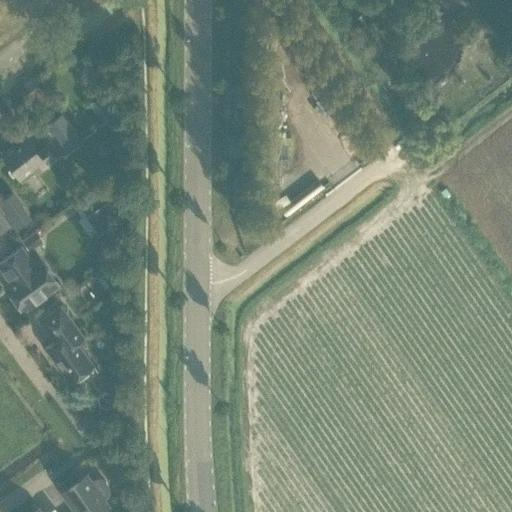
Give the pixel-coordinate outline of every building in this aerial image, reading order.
[(61,114),(48,123),(67,149),(80,140),(61,114)] [(32,166),(38,161),(43,168),(56,158),(47,145),(38,152),(27,139),(4,157),(18,176),(22,181),(36,171),(32,166)] [(103,184),(102,189),(105,192),(110,193),(113,190),(114,186),(111,182),(106,181),(103,184)] [(0,233),(11,225),(0,209),(0,233)] [(25,209),(11,220),(18,229),(32,219),(25,209)] [(15,231),(6,237),(13,247),(22,240),(15,231)] [(36,231),(22,241),(29,251),(43,240),(36,231)] [(0,266),(11,280),(5,285),(23,310),(58,284),(40,259),(34,264),(21,246),(0,260),(0,266)] [(54,340),(45,347),(70,381),(93,365),(76,342),(83,336),(60,306),(40,321),(54,340)] [(100,511),(109,507),(103,499),(109,495),(110,491),(109,488),(108,485),(106,482),(104,480),(101,479),(98,478),(91,481),(86,474),(61,491),(75,511),(100,511)]
